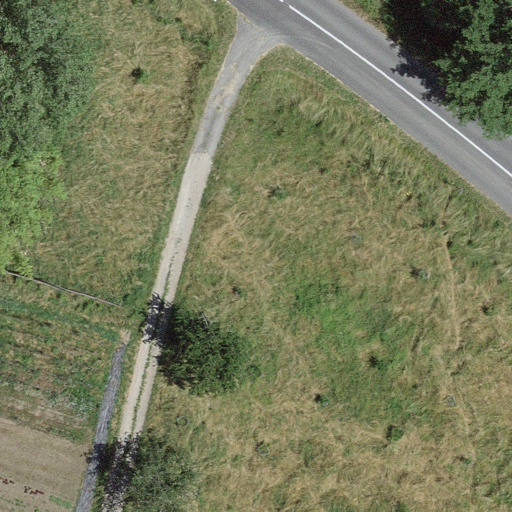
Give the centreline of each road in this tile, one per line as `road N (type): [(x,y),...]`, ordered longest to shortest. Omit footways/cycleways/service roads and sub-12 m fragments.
road 1 (track): [(107,511),(228,70),(262,0)]
road 2 (tertiary): [(269,0),(511,189)]
